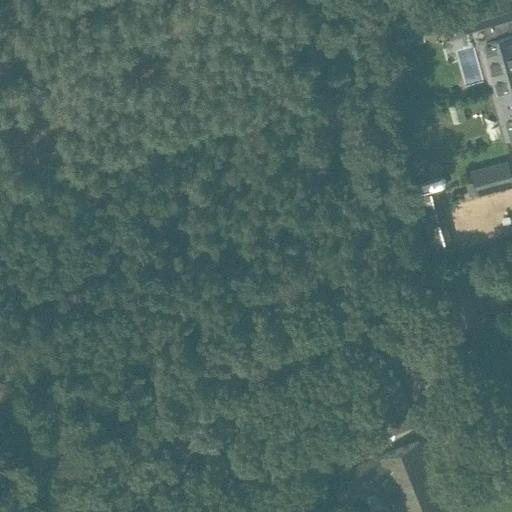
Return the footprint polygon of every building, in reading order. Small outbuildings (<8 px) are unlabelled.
[(483,28),(486,40),(478,42),(492,90),(511,84),(511,26),(510,18),(511,17),(511,11),(508,0),(488,0),(458,9),(464,33),(483,28)] [(402,21),(405,39),(422,36),(418,17),(402,21)] [(505,140),(511,137),(511,84),(492,90),(505,140)] [(470,196),(511,184),(511,179),(507,159),(469,170),(473,182),(466,184),(470,196)] [(425,194),(416,197),(433,260),(442,257),(425,194)] [(463,266),(438,272),(451,326),(470,322),(463,290),(468,289),(463,266)] [(398,371),(377,380),(386,401),(407,392),(398,371)] [(415,422),(406,400),(376,412),(384,434),(415,422)] [(391,511),(451,511),(422,439),(383,454),(383,455),(332,475),(341,497),(379,481),(391,511)]
